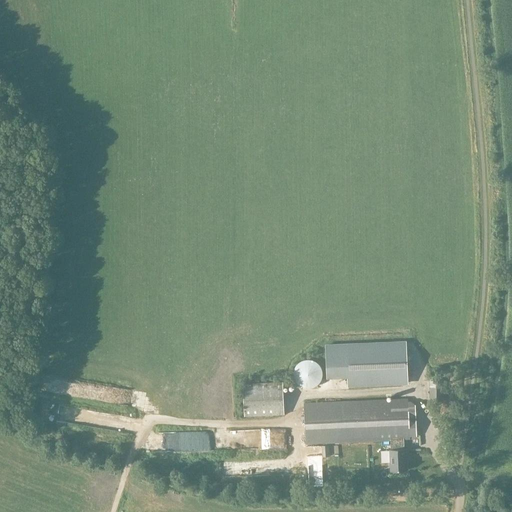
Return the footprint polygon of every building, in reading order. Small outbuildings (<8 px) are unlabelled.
[(406,384),(404,343),(325,346),(326,379),(347,378),(347,386),(406,384)] [(310,360),(308,360),(305,360),(302,361),(300,362),(298,363),(296,365),(294,367),(293,370),(292,373),(292,375),(293,379),(295,382),(297,384),(299,387),(302,388),(304,389),(309,388),(312,387),(315,386),(318,384),(319,381),(321,378),(322,376),(321,371),(320,368),(318,365),(315,362),(313,361),(310,360)] [(428,402),(441,401),(442,380),(429,381),(429,388),(428,402)] [(283,415),(282,383),(242,384),(243,416),(283,415)] [(305,444),(380,441),(380,444),(390,444),(390,450),(389,451),(390,472),(406,471),(405,450),(403,450),(403,440),(408,440),(407,400),(303,404),(305,444)] [(156,445),(203,444),(203,433),(156,433),(156,445)] [(260,475),(283,470),(279,454),(256,459),(260,475)]
